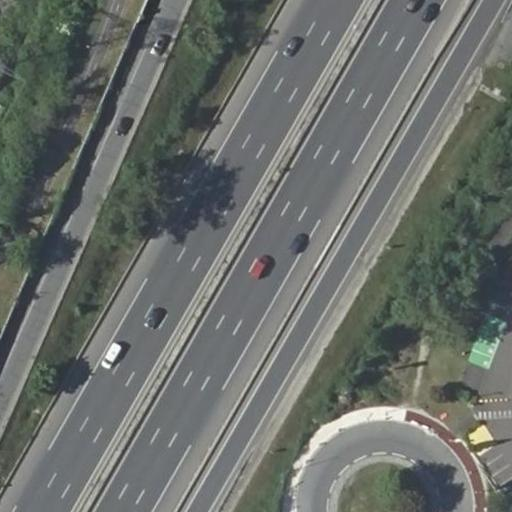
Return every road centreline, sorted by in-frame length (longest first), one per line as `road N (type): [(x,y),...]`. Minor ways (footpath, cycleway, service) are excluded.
road 1 (motorway): [(199,511),(497,0)]
road 2 (motorway): [(121,511),(416,0)]
road 3 (motorway): [(335,0),(42,511)]
road 4 (motorway): [(178,0),(0,406)]
road 5 (secondary): [(460,511),(444,464),(404,439),(380,438),(338,459),(324,478),(318,511)]
